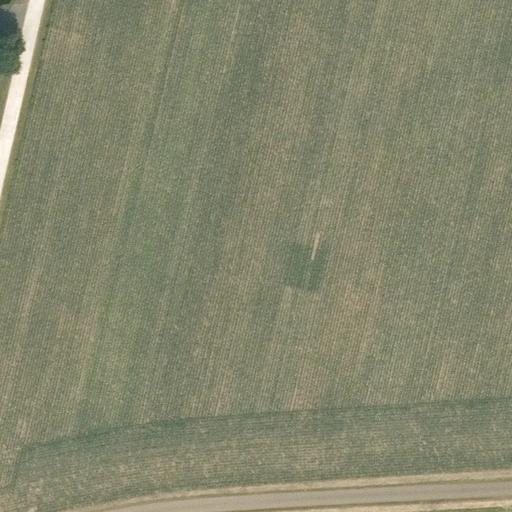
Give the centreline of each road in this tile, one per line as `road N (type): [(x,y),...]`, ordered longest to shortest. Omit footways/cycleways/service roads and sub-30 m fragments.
road 1 (unclassified): [(511,488),(133,511)]
road 2 (unclassified): [(0,173),(39,0)]
